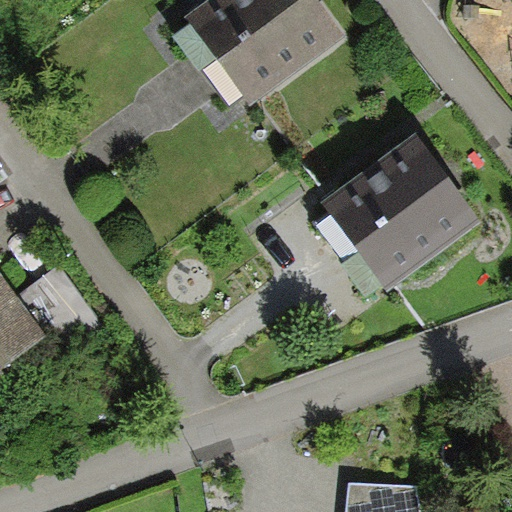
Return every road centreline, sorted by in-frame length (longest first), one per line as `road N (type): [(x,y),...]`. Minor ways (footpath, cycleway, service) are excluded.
road 1 (residential): [(511,320),(0,507)]
road 2 (residential): [(419,0),(511,122)]
